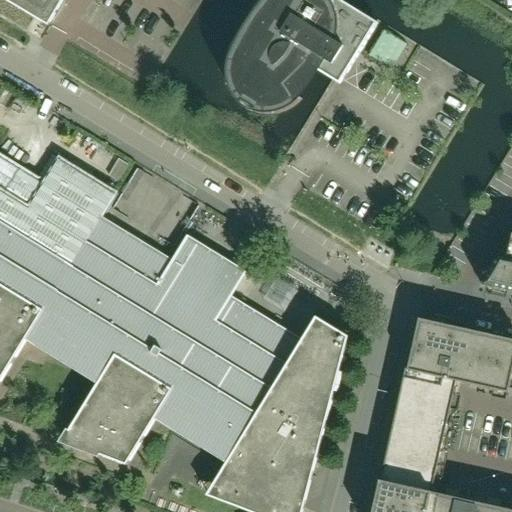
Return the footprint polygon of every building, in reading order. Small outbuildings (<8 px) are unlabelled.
[(3,0),(50,27),(66,0),(3,0)] [(300,102),(302,99),(301,98),(299,101),(290,87),(294,84),(298,81),(301,78),(305,74),(308,70),(310,66),(341,85),(379,24),(339,0),(265,0),(263,3),(251,18),(246,26),(237,43),(231,56),(230,58),(229,61),(228,65),(228,69),(228,72),(228,75),(228,79),(229,82),(229,84),(230,87),(231,88),(232,92),(234,95),(236,99),(239,102),(241,105),(244,107),(246,108),(248,110),(251,111),(254,113),(257,114),(261,114),(264,115),(267,115),(271,115),(274,115),(279,114),(282,113),(285,112),(288,110),(293,108),(295,106),(298,104),(300,102)] [(384,31),(369,56),(392,70),(407,45),(384,31)] [(0,384),(28,338),(100,382),(63,442),(127,466),(157,417),(305,507),(349,337),(317,318),(302,342),(230,298),(247,271),(190,236),(173,263),(100,219),(117,192),(61,157),(44,185),(0,157),(0,384)] [(511,237),(508,258),(500,256),(482,286),(511,292),(511,237)] [(511,511),(511,510),(433,492),(435,481),(457,382),(509,394),(511,381),(511,340),(472,331),(468,330),(468,331),(459,329),(459,328),(455,327),(420,319),(409,369),(406,368),(373,511),(511,511)]
